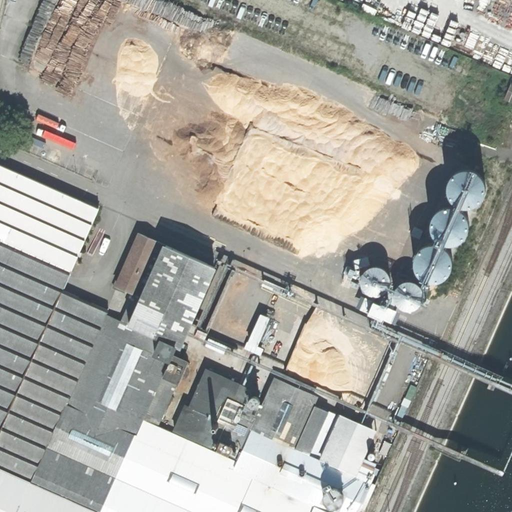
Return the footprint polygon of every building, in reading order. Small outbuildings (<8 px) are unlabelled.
[(67,403),(107,313),(110,307),(63,286),(99,205),(0,161),(0,239),(1,240),(0,242),(0,465),(19,474),(54,397),(67,403)] [(463,169),(457,171),(452,175),(449,180),(447,186),(448,193),(450,198),(454,203),(460,206),(466,207),(472,206),(477,204),(482,199),(485,193),(485,187),(484,181),(481,175),(476,171),(470,169),(463,169)] [(447,206),(441,208),(436,212),(433,217),(432,223),(432,229),(434,234),(439,239),(444,242),(450,243),(456,243),(462,240),(466,235),(469,230),(470,223),(468,217),(465,212),(460,208),(454,206),(447,206)] [(120,278),(115,278),(112,285),(124,290),(126,287),(134,290),(142,273),(151,277),(166,242),(141,231),(120,278)] [(130,324),(176,343),(181,345),(216,264),(166,242),(151,277),(143,295),(130,324)] [(431,244),(425,246),(420,250),(417,255),(415,261),(415,267),(418,273),(422,277),(427,280),(433,281),(440,281),(445,278),(450,273),(452,268),(453,261),(452,255),(448,250),(443,246),(437,244),(431,244)] [(373,268),(369,270),(366,274),(365,278),(365,283),(366,287),(369,291),(373,293),(377,295),(381,295),(386,293),(389,290),(392,286),(393,282),(392,277),(390,273),(387,269),(383,267),(378,267),(373,268)] [(142,273),(134,290),(143,295),(151,277),(142,273)] [(406,283),(402,286),(399,289),(398,294),(398,298),(399,302),(402,306),(405,309),(410,310),(414,310),(419,308),(422,306),(425,302),(426,297),(425,292),(423,288),(420,285),(416,283),(411,282),(406,283)] [(120,319),(130,324),(143,295),(134,290),(120,319)] [(368,298),(363,310),(390,323),(396,311),(368,298)] [(361,511),(375,480),(365,476),(358,473),(327,460),(258,429),(243,462),(158,424),(188,358),(172,351),(176,343),(130,324),(120,319),(107,313),(67,403),(54,397),(19,474),(104,511),(361,511)] [(190,404),(185,402),(174,427),(234,454),(244,431),(256,406),(244,401),(250,387),(207,368),(190,404)] [(276,374),(272,383),(314,402),(318,393),(276,374)] [(252,427),(258,429),(327,460),(346,416),(314,402),(272,383),(261,408),(252,427)] [(256,393),(253,393),(250,396),(250,399),(251,401),(253,403),(257,403),(260,401),(260,398),(259,395),(258,394),(256,393)] [(249,433),(252,427),(261,408),(256,406),(244,431),(249,433)] [(358,468),(362,468),(379,428),(346,414),(346,416),(327,460),(358,473),(358,468)] [(0,465),(0,511),(104,511),(19,474),(0,465)]
